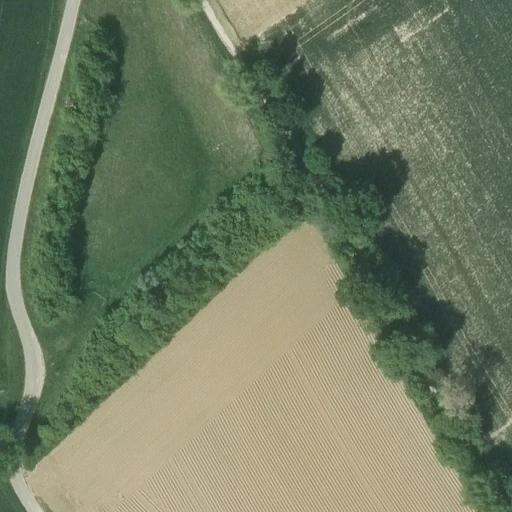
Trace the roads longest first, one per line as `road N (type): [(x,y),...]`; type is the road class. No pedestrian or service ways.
road 1 (track): [(511,511),(200,0)]
road 2 (unclassified): [(35,511),(14,475),(30,351),(7,275),(73,0)]
